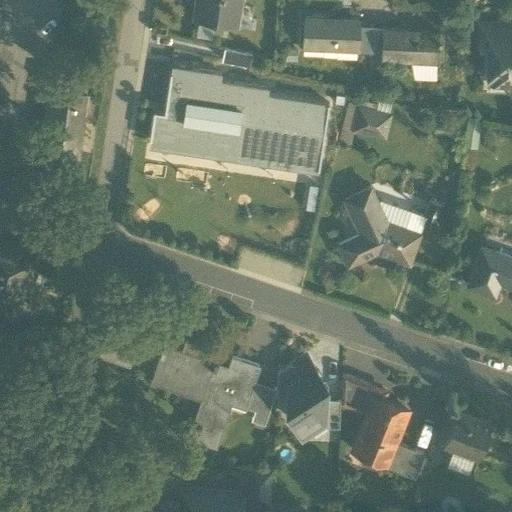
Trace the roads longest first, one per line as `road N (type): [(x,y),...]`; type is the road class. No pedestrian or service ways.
road 1 (residential): [(101,245),(511,377)]
road 2 (residential): [(101,245),(138,0)]
